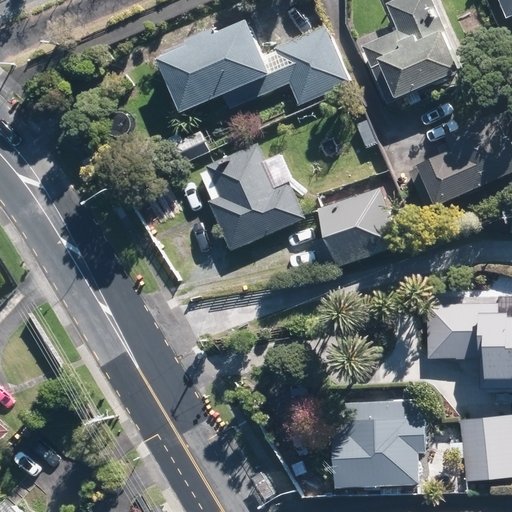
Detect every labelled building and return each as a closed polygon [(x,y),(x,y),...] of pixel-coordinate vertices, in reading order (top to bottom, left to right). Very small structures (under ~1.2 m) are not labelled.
[(410,30),(372,45),(395,101),(474,68),(455,25),(451,27),(439,0),(418,0),(401,7),(410,30)] [(256,20),(170,57),(192,109),(278,72),(256,20)] [(332,29),(284,50),(307,102),(355,81),(332,29)] [(472,149),(418,172),(433,207),(511,173),(511,117),(511,116),(466,134),(472,149)] [(372,119),(361,124),(375,157),(386,152),(372,119)] [(265,153),(221,173),(232,196),(221,200),(242,245),(310,214),(297,186),(283,192),(265,153)] [(390,190),(326,211),(343,261),(407,240),(390,190)] [(511,308),(437,310),(438,354),(498,352),(499,379),(511,378),(511,308)] [(415,399),(357,401),(357,419),(345,419),(348,481),(428,478),(427,448),(438,448),(437,413),(416,414),(415,399)] [(511,417),(471,422),(477,478),(511,473),(511,417)] [(0,446),(14,431),(0,418),(0,446)] [(8,511),(0,503),(0,511),(38,511),(24,499),(12,511),(8,511)]
